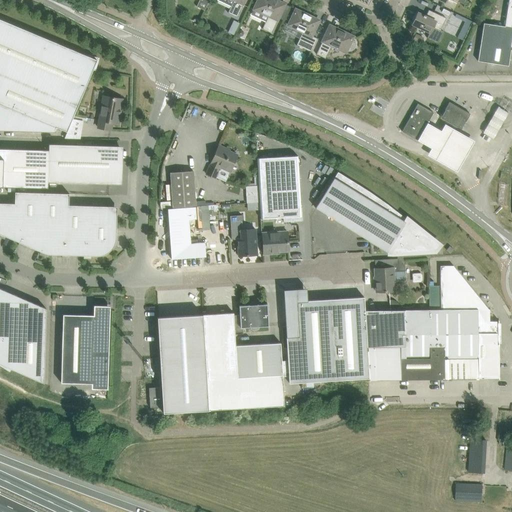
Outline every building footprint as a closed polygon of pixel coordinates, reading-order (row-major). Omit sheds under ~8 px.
[(199,0),(196,7),(204,11),(209,0),(199,0)] [(233,0),(228,13),(237,17),(244,0),(233,0)] [(257,0),(254,9),(251,14),(266,21),(262,29),(271,33),(285,4),(275,0),(257,0)] [(295,9),(291,18),(288,25),(302,32),(296,45),(311,52),(317,38),(312,36),(315,29),(319,20),(304,13),(303,12),(302,12),(301,11),(300,10),(299,10),(297,10),(295,9)] [(446,18),(442,16),(433,12),(431,17),(427,15),(426,17),(417,13),(417,15),(416,15),(415,16),(415,17),(414,17),(414,18),(414,19),(413,19),(413,20),(413,21),(413,22),(412,24),(430,33),(427,38),(438,43),(439,41),(440,41),(441,40),(442,39),(442,38),(443,37),(443,36),(443,35),(443,34),(443,33),(443,32),(440,30),(446,18)] [(456,14),(455,17),(465,22),(457,38),(463,41),(469,29),(471,24),(472,22),(456,14)] [(0,130),(56,132),(56,131),(54,131),(56,127),(67,132),(93,70),(95,71),(98,58),(87,55),(87,56),(0,19),(0,130)] [(234,21),(228,32),(233,35),(239,23),(234,21)] [(508,66),(510,50),(511,40),(511,27),(505,27),(505,26),(483,23),(478,61),(508,66)] [(330,25),(316,54),(325,59),(331,46),(346,52),(347,49),(351,51),(352,50),(353,50),(353,49),(354,49),(354,48),(355,48),(355,46),(356,45),(356,43),(355,42),(355,41),(352,40),(353,36),(352,36),(351,35),(350,34),(349,33),(348,33),(346,33),(345,33),(330,25)] [(98,128),(101,128),(111,130),(112,123),(118,124),(122,99),(103,96),(103,97),(105,97),(104,104),(102,104),(102,105),(102,106),(98,128)] [(461,129),(470,114),(449,102),(440,117),(461,129)] [(433,113),(418,104),(402,131),(417,140),(433,113)] [(491,139),(507,112),(497,106),(481,132),(491,139)] [(191,107),(186,124),(195,126),(199,110),(191,107)] [(428,123),(417,142),(431,150),(428,156),(457,173),(475,141),(447,124),(443,131),(428,123)] [(49,150),(48,182),(118,184),(119,146),(49,144),(49,150)] [(219,146),(213,158),(211,163),(206,174),(215,178),(220,165),(231,170),(237,155),(226,150),(226,149),(219,146)] [(0,186),(48,188),(48,182),(49,150),(0,148),(0,186)] [(257,158),(258,180),(261,219),(283,218),(283,222),(303,221),(302,207),(301,207),(298,156),(257,158)] [(193,171),(171,172),(173,207),(195,206),(193,171)] [(338,172),(315,208),(387,252),(393,253),(397,253),(397,259),(404,258),(428,257),(427,251),(434,250),(439,245),(407,220),(387,204),(368,191),(343,175),(338,172)] [(15,204),(20,204),(19,242),(40,251),(42,193),(15,192),(15,204)] [(69,194),(42,193),(40,251),(48,254),(62,255),(63,205),(68,205),(69,194)] [(0,233),(17,241),(19,242),(20,204),(15,204),(0,203),(0,233)] [(84,255),(84,227),(85,206),(68,205),(63,205),(62,255),(84,255)] [(84,227),(116,228),(117,218),(106,218),(106,206),(85,206),(84,227)] [(188,207),(178,208),(168,209),(171,259),(206,257),(205,242),(190,243),(188,207)] [(230,216),(231,229),(232,239),(238,239),(239,256),(248,255),(248,253),(257,253),(255,229),(243,230),(242,215),(230,216)] [(116,228),(84,227),(84,255),(97,256),(99,256),(101,256),(102,255),(104,255),(106,254),(107,253),(108,252),(110,251),(111,250),(112,249),(113,248),(114,246),(115,245),(115,243),(116,241),(116,240),(116,228)] [(288,251),(287,234),(287,231),(270,232),(271,232),(262,233),(263,254),(272,254),(272,252),(288,251)] [(397,259),(375,260),(386,260),(386,268),(375,268),(376,292),(394,291),(394,282),(401,281),(401,271),(405,271),(404,258),(397,259)] [(454,266),(440,266),(441,310),(453,309),(453,331),(444,331),(444,358),(478,358),(478,378),(498,378),(498,379),(499,379),(499,344),(498,344),(497,345),(497,321),(489,321),(489,310),(454,267),(454,266)] [(420,273),(412,274),(412,283),(421,283),(422,281),(422,275),(420,273)] [(46,309),(0,288),(0,365),(9,371),(11,369),(44,383),(46,309)] [(289,383),(369,378),(367,350),(367,338),(366,323),(365,311),(364,297),(307,301),(307,288),(283,290),(286,326),(282,327),(283,348),(287,347),(289,383)] [(281,343),(235,346),(234,328),(240,327),(240,328),(250,327),(251,329),(253,330),(255,330),(257,330),(259,329),(259,327),(268,326),(267,304),(239,306),(240,315),(234,315),(234,313),(203,315),(207,390),(208,410),(284,406),(281,343)] [(91,389),(108,390),(110,306),(94,306),(94,316),(63,315),(61,383),(92,384),(91,389)] [(453,331),(453,309),(441,310),(405,310),(365,311),(366,323),(367,338),(367,350),(369,378),(369,380),(392,380),(392,379),(435,378),(435,379),(444,379),(444,378),(463,378),(463,379),(478,379),(478,378),(478,358),(444,358),(444,331),(453,331)] [(207,390),(203,315),(157,317),(163,413),(208,410),(207,390)] [(159,387),(149,387),(150,407),(161,406),(159,387)] [(467,472),(479,473),(480,439),(468,438),(467,472)] [(455,484),(455,500),(481,501),(481,485),(481,484),(455,484)]
